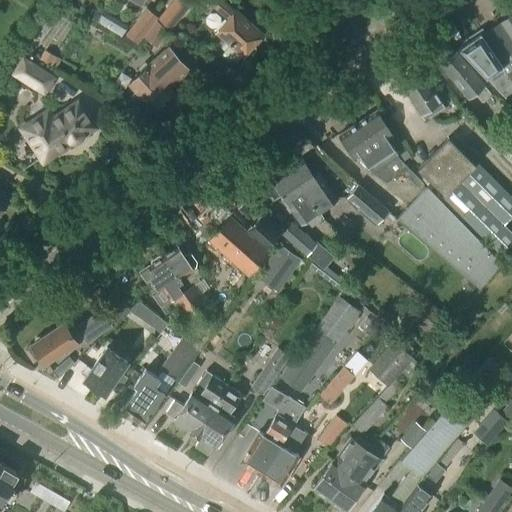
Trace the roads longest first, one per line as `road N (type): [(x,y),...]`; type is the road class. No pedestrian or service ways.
road 1 (tertiary): [(370,49),(0,297)]
road 2 (secondary): [(198,511),(0,399)]
